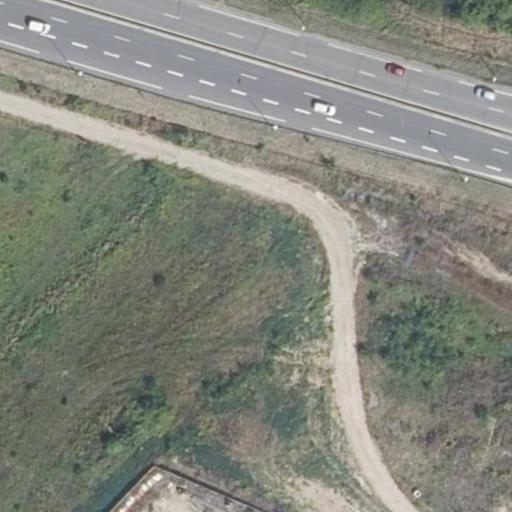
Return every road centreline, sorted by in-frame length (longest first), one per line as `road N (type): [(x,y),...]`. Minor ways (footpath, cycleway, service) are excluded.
road 1 (track): [(0,105),(421,247),(511,296)]
road 2 (primary): [(67,35),(511,158)]
road 3 (primary): [(511,116),(100,0)]
road 4 (track): [(345,221),(353,404),(373,472),(407,511)]
